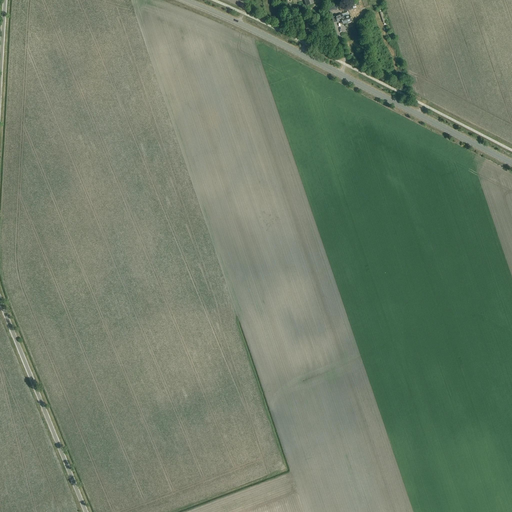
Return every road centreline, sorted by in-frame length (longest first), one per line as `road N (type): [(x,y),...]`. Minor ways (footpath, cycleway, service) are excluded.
road 1 (tertiary): [(511,163),(182,0)]
road 2 (unclassified): [(85,511),(0,300)]
